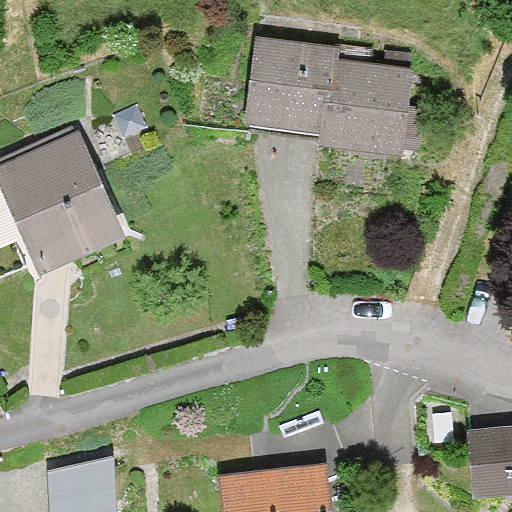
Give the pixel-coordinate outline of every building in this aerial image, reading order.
[(411,68),(336,60),(337,49),(255,40),(246,127),(322,135),(321,147),(402,155),(411,68)] [(123,236),(78,129),(0,160),(0,180),(38,271),(123,236)] [(511,427),(466,430),(469,486),(511,483),(511,427)] [(222,511),(336,511),(333,463),(219,473),(222,511)] [(0,511),(123,511),(123,498),(0,500),(0,511)]
